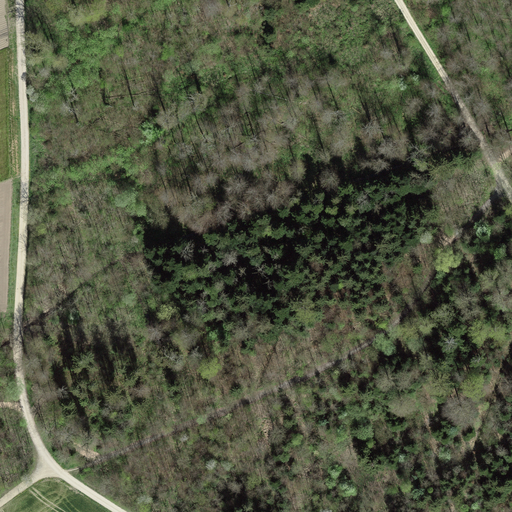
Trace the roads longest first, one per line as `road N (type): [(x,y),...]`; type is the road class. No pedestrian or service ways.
road 1 (track): [(19,0),(20,386),(47,459),(120,511)]
road 2 (track): [(398,0),(511,202)]
